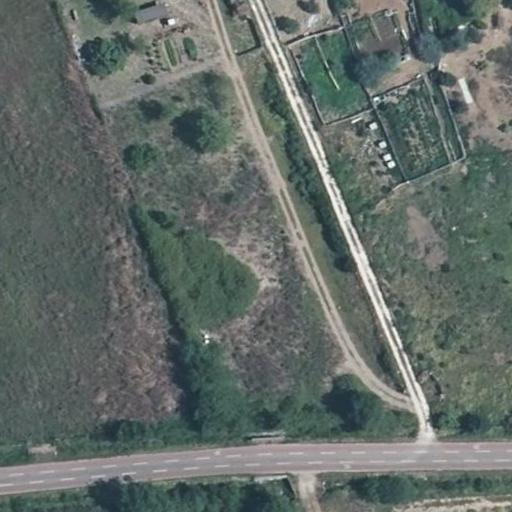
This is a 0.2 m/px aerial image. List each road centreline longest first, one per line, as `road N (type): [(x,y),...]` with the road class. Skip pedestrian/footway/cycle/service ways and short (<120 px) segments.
road 1 (tertiary): [(0,484),(511,454)]
road 2 (track): [(419,458),(418,405),(251,0)]
